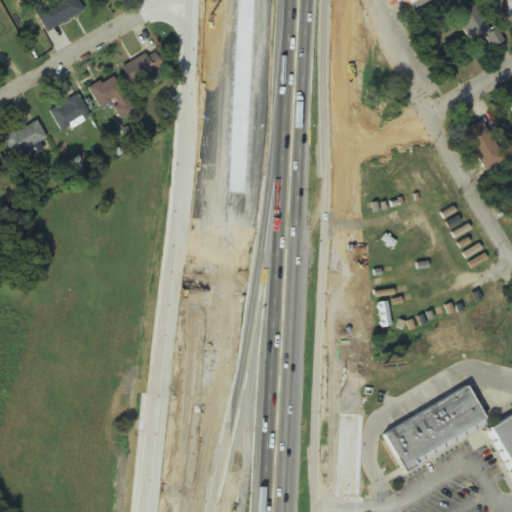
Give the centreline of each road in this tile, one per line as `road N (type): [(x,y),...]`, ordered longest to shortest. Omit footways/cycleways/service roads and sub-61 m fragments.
road 1 (secondary): [(190,0),(148,511)]
road 2 (motorway): [(226,511),(254,0)]
road 3 (motorway): [(235,0),(209,511)]
road 4 (secondary): [(344,511),(351,326),(344,0)]
road 5 (motorway): [(232,17),(163,511)]
road 6 (motorway): [(317,511),(301,116)]
road 7 (residential): [(511,253),(371,0)]
road 8 (residential): [(0,95),(160,0)]
